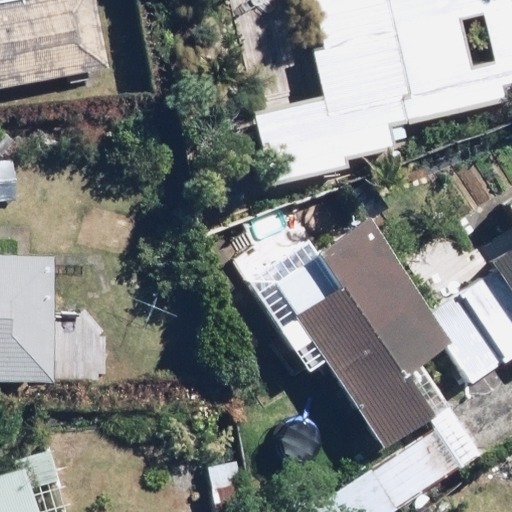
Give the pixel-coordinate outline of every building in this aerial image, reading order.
[(0,0),(0,90),(105,73),(92,0),(0,0)] [(511,0),(295,0),(314,100),(236,115),(249,185),(386,160),(381,132),(498,110),(494,90),(511,86),(511,0)] [(511,349),(511,227),(461,265),(472,280),(424,315),(361,220),(305,256),(296,242),(233,283),(281,357),(295,348),(340,416),(365,455),(414,422),(389,384),(435,354),(459,388),(511,349)] [(41,256),(0,255),(0,385),(40,386),(41,256)] [(18,511),(4,469),(0,470),(0,511),(18,511)]
